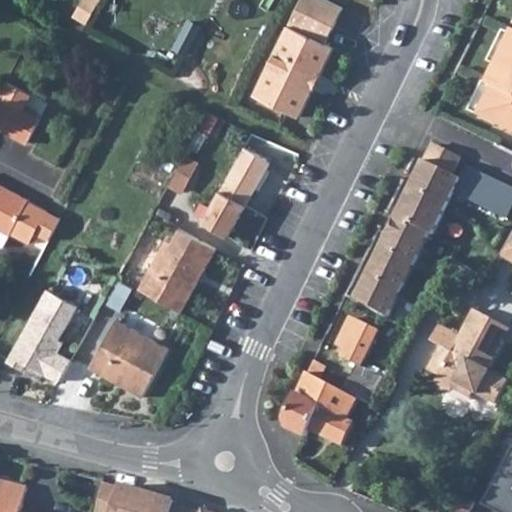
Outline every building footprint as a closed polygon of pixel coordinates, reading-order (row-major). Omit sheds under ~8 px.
[(102,0),(83,0),(73,17),(86,25),(102,0)] [(302,0),(257,96),(300,118),(335,48),(326,43),(344,9),(326,0),(302,0)] [(199,32),(185,25),(177,41),(191,48),(199,32)] [(492,88),(478,117),(511,133),(511,31),(486,85),(492,88)] [(31,95),(8,83),(0,98),(0,128),(28,144),(41,120),(23,110),(31,95)] [(464,190),(468,182),(453,175),(461,158),(434,145),(426,161),(358,299),(390,316),(410,275),(420,280),(464,190)] [(245,147),(204,221),(229,237),(269,166),(268,160),(245,147)] [(196,165),(185,159),(171,186),(182,191),(196,165)] [(507,212),(511,203),(511,188),(477,171),(474,170),(468,182),(464,190),(507,212)] [(12,234),(31,244),(36,234),(50,241),(58,224),(45,217),(48,211),(29,201),(29,200),(0,184),(0,228),(11,234),(12,234)] [(45,217),(58,224),(61,218),(48,211),(45,217)] [(11,234),(0,228),(0,244),(4,247),(11,234)] [(217,249),(180,229),(172,243),(167,240),(140,289),(182,312),(198,283),(195,281),(199,273),(205,271),(217,249)] [(511,244),(503,259),(511,264),(511,244)] [(195,281),(198,283),(205,271),(199,273),(195,281)] [(27,364),(60,382),(72,360),(59,352),(65,342),(60,339),(79,306),(49,290),(9,361),(24,370),(27,364)] [(464,339),(454,356),(451,363),(439,357),(432,372),(443,378),(440,385),(456,394),(460,385),(500,405),(511,381),(492,371),(511,331),(511,329),(477,312),(464,339)] [(171,349),(117,320),(93,369),(115,381),(120,379),(126,383),(124,386),(144,397),(171,349)] [(353,380),(379,394),(387,379),(364,367),(380,334),(363,324),(345,359),(360,367),(353,380)] [(454,356),(464,339),(442,328),(433,345),(454,356)] [(325,366),(316,360),(310,374),(319,379),(325,366)] [(358,402),(346,395),(319,379),(310,374),(290,422),(291,429),(309,436),(312,431),(346,446),(360,419),(352,416),(358,402)] [(346,395),(358,402),(371,410),(379,394),(353,380),(346,395)] [(511,511),(511,447),(482,505),(496,511),(511,511)] [(22,511),(28,488),(4,482),(0,499),(0,511),(22,511)] [(120,488),(104,484),(96,511),(211,511),(204,510),(202,511),(197,511),(174,505),(166,502),(167,498),(129,487),(128,491),(120,488)] [(469,511),(474,503),(465,498),(457,511),(469,511)]
